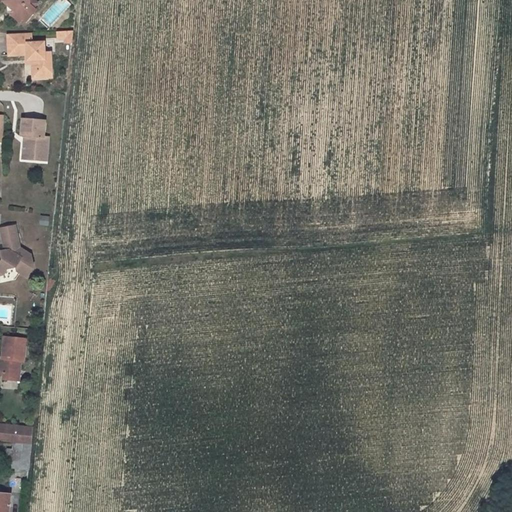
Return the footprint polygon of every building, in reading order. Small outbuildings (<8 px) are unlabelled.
[(0,0),(0,1),(5,6),(9,6),(11,8),(11,14),(11,16),(19,23),(25,17),(29,17),(34,11),(28,5),(28,0),(0,0)] [(30,61),(34,61),(36,80),(51,79),(50,54),(44,54),(44,44),(31,44),(31,34),(7,35),(8,56),(27,55),(27,61),(30,61)] [(27,136),(26,144),(22,143),(21,153),(31,154),(30,160),(45,161),(47,138),(42,138),(44,123),(20,120),(18,136),(27,136)] [(47,226),(48,216),(39,216),(39,226),(47,226)] [(5,270),(13,268),(14,270),(26,278),(33,268),(31,258),(16,248),(17,246),(13,227),(0,229),(0,233),(4,252),(0,252),(0,273),(1,275),(5,270)] [(3,337),(1,361),(0,360),(0,376),(7,377),(7,382),(11,383),(12,372),(17,373),(18,363),(23,363),(25,340),(3,337)] [(0,441),(14,443),(16,425),(0,423),(0,441)] [(16,443),(31,445),(33,427),(16,425),(14,443),(16,443)] [(29,469),(31,445),(16,443),(16,450),(10,449),(9,464),(14,464),(14,468),(29,469)] [(8,511),(11,496),(0,494),(0,511),(8,511)]
